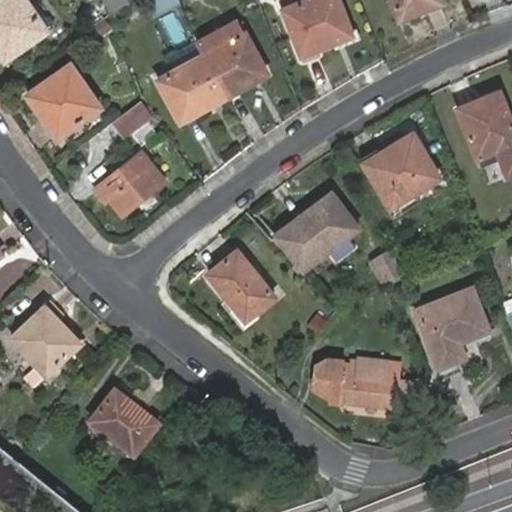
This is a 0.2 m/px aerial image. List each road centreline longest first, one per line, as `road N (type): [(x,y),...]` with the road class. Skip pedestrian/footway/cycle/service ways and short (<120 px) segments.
road 1 (residential): [(117,286),(277,158),(372,96),(511,30)]
road 2 (residential): [(511,429),(385,482),(325,450),(117,286)]
road 3 (residential): [(117,286),(0,142)]
